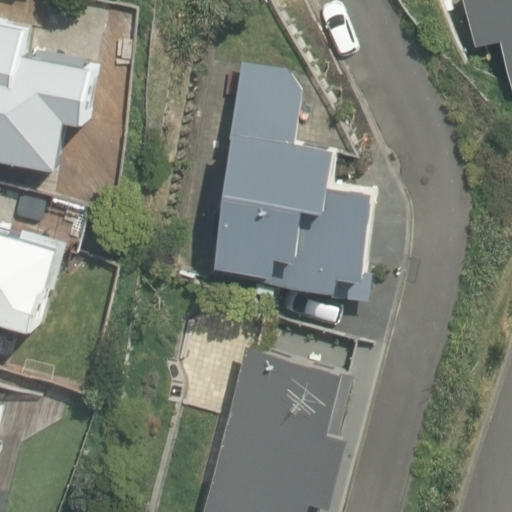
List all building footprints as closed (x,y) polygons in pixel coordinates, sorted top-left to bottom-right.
[(510,76),(511,75),(511,0),(458,0),(471,42),(498,34),(510,76)] [(0,147),(56,156),(62,108),(85,111),(94,52),(16,41),(20,8),(0,5),(0,147)] [(302,53),(234,50),(215,256),(277,262),(275,274),(328,279),(330,257),(361,260),(369,171),(327,167),(330,136),(295,132),(302,53)] [(64,233),(0,214),(0,305),(40,317),(64,233)] [(356,364),(251,336),(200,506),(220,511),(287,511),(297,479),(319,486),(356,364)]
